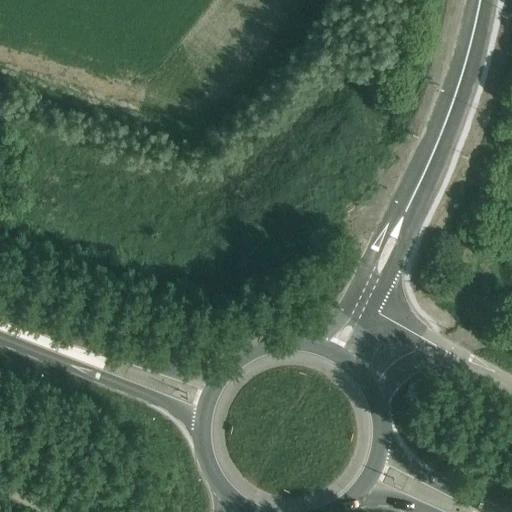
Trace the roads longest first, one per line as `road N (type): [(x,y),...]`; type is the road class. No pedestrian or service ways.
road 1 (tertiary): [(401,220),(436,144),(476,0)]
road 2 (primary): [(222,376),(121,353),(86,354)]
road 3 (primary): [(86,354),(111,381),(202,423)]
